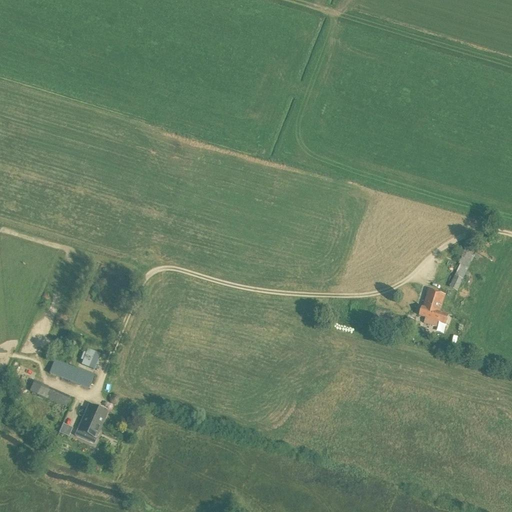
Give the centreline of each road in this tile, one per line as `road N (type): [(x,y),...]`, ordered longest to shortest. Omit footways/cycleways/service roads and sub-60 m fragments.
road 1 (track): [(94,397),(145,277),(162,267),(250,289),(356,295),(405,281),(454,240),(494,230),(511,235)]
road 2 (track): [(511,67),(285,0)]
